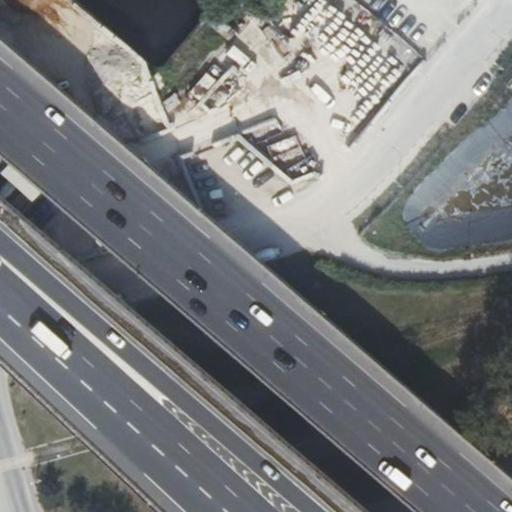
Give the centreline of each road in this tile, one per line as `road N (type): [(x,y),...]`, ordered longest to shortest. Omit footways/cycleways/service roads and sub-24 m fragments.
road 1 (motorway): [(459,511),(0,120)]
road 2 (motorway): [(0,244),(313,511)]
road 3 (motorway): [(0,303),(207,511)]
road 4 (unknown): [(350,187),(219,66)]
road 5 (unknown): [(413,112),(283,7)]
